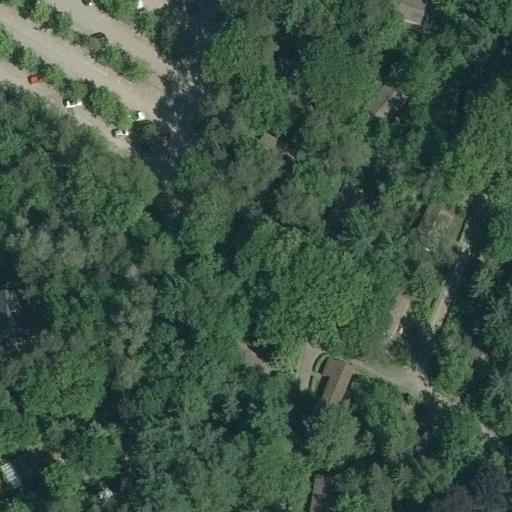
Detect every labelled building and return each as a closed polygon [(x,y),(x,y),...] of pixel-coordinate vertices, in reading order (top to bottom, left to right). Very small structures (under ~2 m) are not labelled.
[(387,0),(383,15),(420,27),(426,5),(411,0),(387,0)] [(276,83),(293,86),(294,80),(318,85),(322,66),(281,57),(276,83)] [(384,127),(407,101),(388,84),(366,110),(384,127)] [(468,129),(491,129),(491,94),(468,94),(468,129)] [(299,155),(265,138),(254,159),(288,176),(299,155)] [(345,188),(327,221),(348,232),(366,199),(345,188)] [(436,250),(452,219),(431,209),(416,239),(436,250)] [(282,242),(245,223),(236,242),(249,249),(253,242),(276,253),(282,242)] [(393,335),(409,304),(388,294),(371,324),(393,335)] [(5,338),(32,335),(30,305),(3,307),(5,338)] [(503,350),(484,337),(465,365),(484,378),(503,350)] [(219,362),(251,384),(264,364),(232,342),(219,362)] [(329,362),(323,377),(329,380),(319,405),(336,412),(353,372),(329,362)] [(454,427),(431,413),(422,426),(428,430),(414,454),(432,465),(454,427)] [(204,445),(232,465),(244,445),(215,427),(204,445)] [(32,456),(13,466),(30,497),(49,487),(32,456)] [(315,479),(310,511),(336,511),(340,482),(315,479)]
